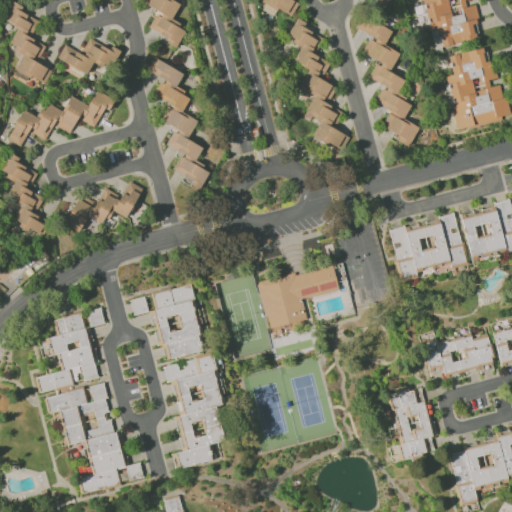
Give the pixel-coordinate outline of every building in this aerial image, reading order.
[(175,45),(186,30),(170,19),(180,4),(172,0),(139,0),(139,1),(158,13),(148,28),(175,45)] [(262,0),(259,8),(272,15),(275,8),(291,15),(298,2),(293,0),(262,0)] [(388,0),(371,0),(369,4),(383,11),(388,0)] [(480,37),(472,5),(466,7),(464,0),(420,0),(430,38),(439,36),(442,47),(480,37)] [(14,70),(45,83),(51,69),(34,62),(42,43),(30,38),(38,19),(20,12),(22,6),(11,1),(3,20),(16,26),(8,45),(22,51),(14,70)] [(408,146),(418,127),(403,119),(410,104),(394,97),(403,79),(389,72),(399,52),(384,45),(392,29),(363,15),(356,30),(370,36),(362,52),(377,60),(368,77),(384,85),(375,102),(389,109),(381,126),(397,134),(394,139),(408,146)] [(322,37),(311,33),(303,26),(305,22),(295,18),(288,35),(298,47),(293,62),(307,67),(302,81),(296,87),(298,89),(312,95),(304,115),(318,120),(311,138),(342,149),(348,135),(328,127),(338,115),(340,111),(328,106),(336,86),(324,82),(319,77),(325,71),(329,61),(309,53),(321,40),(322,37)] [(56,59),(87,73),(92,62),(110,70),(120,50),(110,45),(108,48),(88,38),(81,53),(63,45),(56,59)] [(457,130),(502,120),(501,116),(508,114),(501,84),(490,86),(488,80),(494,78),(487,47),(447,56),(451,75),(445,76),(457,130)] [(199,189),(209,170),(194,162),(201,147),(186,139),(196,120),(181,112),(190,95),(175,88),(182,73),(152,57),(146,70),(162,78),(153,96),(171,105),(163,122),(174,127),(165,145),(180,153),(172,169),(186,177),(184,182),(199,189)] [(22,109),(7,139),(20,146),(27,132),(44,141),(52,125),(69,133),(76,118),(94,127),(103,108),(108,111),(114,100),(95,90),(88,105),(69,95),(62,111),(45,102),(37,117),(22,109)] [(248,128),(258,125),(260,134),(250,137),(248,128)] [(36,171),(34,171),(15,156),(8,153),(7,160),(0,167),(0,170),(13,181),(11,188),(15,192),(13,199),(19,204),(15,220),(26,229),(43,234),(45,227),(35,219),(39,205),(41,203),(43,196),(34,193),(27,188),(34,178),(36,171)] [(141,188),(128,181),(120,197),(103,189),(95,203),(78,194),(63,224),(79,231),(86,217),(103,225),(110,210),(126,218),(141,188)] [(511,249),(511,212),(509,202),(459,213),(469,256),(505,247),(506,251),(511,249)] [(400,281),(417,278),(415,269),(449,262),(450,265),(464,262),(454,215),(389,229),(400,281)] [(301,298),(337,290),(332,265),(258,281),(268,328),(281,325),(282,330),(306,324),(301,298)] [(352,307),(368,303),(359,265),(343,269),(352,307)] [(162,359),(201,351),(190,297),(192,297),(190,284),(150,293),(153,310),(151,310),(162,359)] [(129,299),(133,315),(147,312),(144,296),(129,299)] [(103,323),(100,308),(86,311),(90,326),(103,323)] [(96,378),(81,312),(52,320),(56,335),(46,337),(50,355),(59,353),(63,370),(34,377),(38,392),(82,382),(82,381),(96,378)] [(511,318),(490,323),(499,365),(511,362),(511,318)] [(422,341),(426,376),(491,369),(487,335),(470,337),(470,336),(435,340),(435,339),(422,341)] [(174,469),(212,461),(208,444),(225,440),(218,405),(221,405),(210,354),(166,364),(177,415),(174,416),(181,451),(171,453),(174,469)] [(83,492),(143,478),(139,462),(126,465),(118,431),(113,432),(110,419),(109,419),(101,383),(88,386),(92,401),(86,403),(82,388),(45,396),(49,413),(60,410),(68,444),(85,440),(93,474),(79,477),(83,492)] [(433,451),(429,436),(432,435),(419,386),(387,394),(396,427),(392,428),(396,445),(388,447),(392,462),(433,451)] [(511,471),(511,431),(460,444),(462,450),(447,454),(460,505),(476,501),(473,488),(507,479),(506,473),(511,471)] [(165,511),(181,511),(178,496),(162,499),(165,511)]
